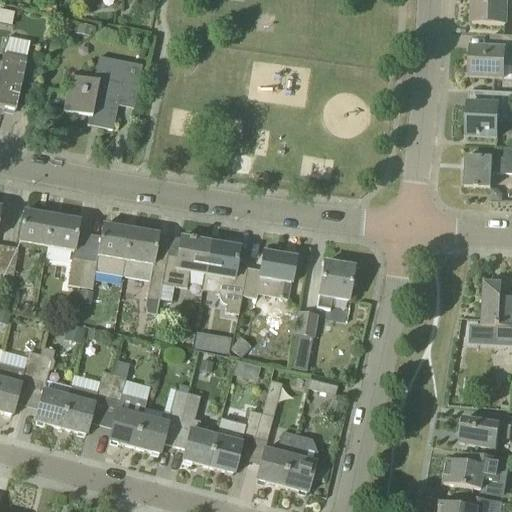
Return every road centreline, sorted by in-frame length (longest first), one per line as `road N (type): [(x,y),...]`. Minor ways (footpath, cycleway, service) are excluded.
road 1 (residential): [(411,228),(0,163)]
road 2 (residential): [(344,511),(411,228)]
road 3 (residential): [(411,228),(425,0)]
road 4 (residential): [(199,511),(0,454)]
